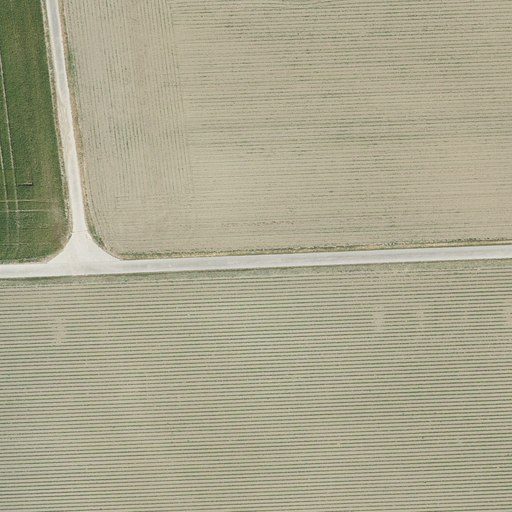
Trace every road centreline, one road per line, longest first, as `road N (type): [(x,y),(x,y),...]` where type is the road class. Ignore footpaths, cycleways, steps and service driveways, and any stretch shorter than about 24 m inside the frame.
road 1 (residential): [(0,271),(511,251)]
road 2 (track): [(51,0),(83,268)]
